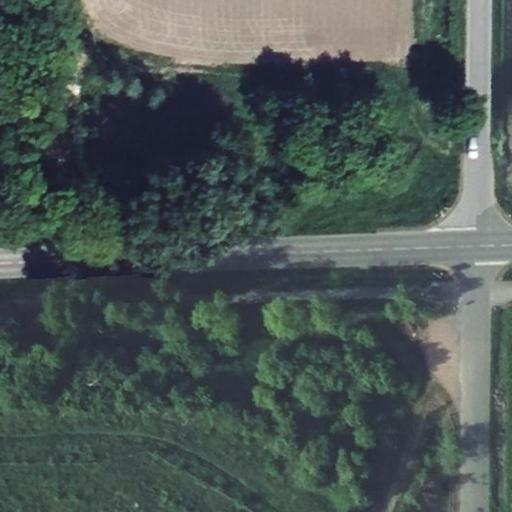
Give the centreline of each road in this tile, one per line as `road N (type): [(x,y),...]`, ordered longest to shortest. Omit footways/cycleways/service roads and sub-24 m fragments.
road 1 (secondary): [(477,247),(0,263)]
road 2 (residential): [(474,511),(477,247)]
road 3 (tertiary): [(477,247),(479,0)]
